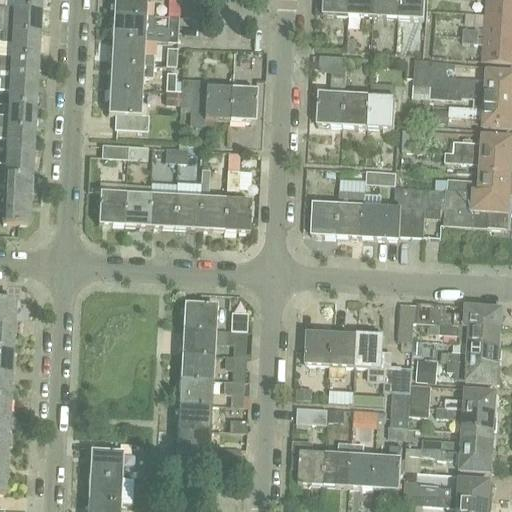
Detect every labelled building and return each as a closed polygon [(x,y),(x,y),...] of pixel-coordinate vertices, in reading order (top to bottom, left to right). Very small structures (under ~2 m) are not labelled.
[(13,0),(13,10),(40,12),(40,0),(13,0)] [(114,0),(113,17),(146,19),(146,0),(114,0)] [(169,0),(168,20),(179,21),(180,0),(169,0)] [(349,19),(349,0),(323,0),(322,18),(349,19)] [(349,0),(349,19),(374,20),(374,0),(349,0)] [(374,0),(374,20),(399,22),(400,0),(374,0)] [(425,0),(400,0),(399,22),(424,23),(425,0)] [(511,19),(511,0),(485,0),(485,4),(484,18),(511,19)] [(12,34),(39,36),(40,12),(13,10),(13,24),(12,34)] [(155,19),(146,19),(113,17),(112,43),(145,44),(167,46),(178,47),(179,21),(168,20),(167,33),(154,32),(155,19)] [(511,19),(484,18),(482,42),(511,43),(511,19)] [(463,33),(462,47),(470,48),(471,34),(463,33)] [(0,44),(12,46),(11,58),(38,60),(39,36),(12,34),(3,34),(0,34),(0,44)] [(471,34),(470,48),(474,48),(478,48),(479,41),(479,34),(477,34),(471,34)] [(347,41),(347,55),(358,56),(358,41),(347,41)] [(510,68),(511,68),(511,43),(482,42),(482,48),(478,48),(474,48),(473,65),(481,66),(510,68)] [(112,43),(111,68),(143,70),(153,70),(154,58),(144,58),(145,44),(112,43)] [(177,52),(167,52),(166,70),(177,70),(177,52)] [(0,82),(37,84),(38,60),(11,58),(0,57),(0,82)] [(414,63),(414,72),(431,73),(431,64),(414,63)] [(153,70),(143,70),(111,68),(109,93),(142,95),(143,81),(153,82),(153,70)] [(414,72),(413,81),(430,82),(430,80),(431,73),(414,72)] [(511,76),(487,75),(487,84),(430,80),(430,82),(430,91),(511,95),(511,76)] [(166,95),(175,95),(176,78),(167,77),(166,95)] [(429,103),(430,91),(430,82),(413,81),(413,90),(412,102),(429,103)] [(9,106),(36,108),(37,84),(0,82),(0,92),(9,93),(9,106)] [(205,124),(230,125),(231,92),(232,85),(182,83),(180,120),(185,120),(185,116),(190,116),(189,130),(204,131),(205,124)] [(484,113),(511,114),(511,95),(430,91),(429,103),(429,104),(462,106),(462,102),(474,103),(474,112),(484,113)] [(258,94),(231,92),(230,125),(256,126),(258,94)] [(141,120),(142,95),(109,93),(108,119),(115,119),(115,134),(148,135),(148,120),(141,120)] [(177,96),(166,95),(165,109),(176,109),(177,96)] [(317,129),(343,131),(345,98),(319,97),(317,129)] [(343,131),(368,132),(370,100),(345,98),(343,131)] [(395,101),(370,100),(368,132),(393,134),(395,101)] [(0,130),(34,132),(36,108),(9,106),(8,120),(0,119),(0,130)] [(511,114),(484,113),(474,112),(449,111),(449,120),(483,122),(483,132),(505,133),(511,133),(511,114)] [(449,123),(433,122),(433,130),(448,131),(449,123)] [(33,156),(34,132),(0,130),(0,141),(7,142),(6,155),(33,156)] [(413,134),(403,134),(402,153),(412,154),(413,134)] [(454,146),(453,158),(511,161),(511,141),(482,140),(482,148),(454,146)] [(127,164),(128,151),(102,150),(102,163),(127,164)] [(127,164),(136,164),(147,165),(148,152),(128,151),(127,164)] [(166,167),(177,167),(178,153),(166,153),(166,167)] [(178,153),(177,167),(186,167),(186,153),(178,153)] [(0,178),(5,178),(32,180),(33,156),(6,155),(6,167),(0,166),(0,178)] [(228,156),(227,175),(239,175),(240,157),(228,156)] [(511,169),(511,164),(511,161),(453,158),(446,157),(445,167),(480,170),(480,178),(511,179),(511,178),(511,169)] [(190,201),(176,201),(174,233),(199,235),(201,202),(202,174),(196,173),(195,185),(201,185),(200,192),(190,191),(190,201)] [(202,174),(201,202),(199,235),(225,236),(226,203),(208,202),(210,174),(202,174)] [(227,175),(227,194),(238,195),(239,193),(239,175),(227,175)] [(366,176),(366,185),(366,188),(380,189),(381,176),(366,176)] [(32,180),(5,178),(0,178),(0,189),(5,190),(4,203),(31,204),(32,180)] [(510,198),(510,190),(511,189),(511,181),(511,180),(511,179),(480,178),(479,187),(448,184),(447,194),(510,199),(510,198)] [(126,189),(125,198),(124,231),(149,232),(151,199),(151,190),(126,189)] [(151,199),(149,232),(174,233),(176,201),(176,191),(151,190),(151,199)] [(510,200),(510,199),(447,194),(395,190),(394,210),(402,211),(414,212),(426,212),(425,222),(440,223),(441,213),(445,214),(444,229),(472,232),(493,233),(508,234),(508,232),(506,232),(509,199),(510,200)] [(98,229),(124,231),(125,198),(100,196),(98,229)] [(337,241),(363,243),(364,211),(365,197),(340,196),(339,209),(337,241)] [(31,204),(4,203),(0,202),(0,213),(4,214),(3,226),(30,228),(31,204)] [(226,203),(225,236),(250,237),(252,205),(226,203)] [(312,240),(337,241),(339,209),(314,208),(312,240)] [(364,211),(363,243),(400,245),(400,240),(402,211),(394,210),(391,210),(391,212),(364,211)] [(400,240),(412,241),(414,212),(402,211),(400,240)] [(426,212),(414,212),(412,241),(424,242),(425,222),(426,212)] [(0,326),(14,328),(15,304),(0,302),(0,326)] [(185,308),(183,333),(216,335),(218,309),(185,308)] [(442,317),(442,310),(417,308),(417,310),(416,326),(441,328),(442,317)] [(415,346),(416,326),(417,310),(401,309),(399,345),(413,346),(415,346)] [(464,318),(442,317),(441,328),(501,333),(502,317),(502,313),(464,311),(464,318)] [(232,335),(248,336),(249,318),(233,317),(232,335)] [(0,326),(0,351),(13,352),(14,328),(0,326)] [(499,352),(501,333),(441,328),(440,339),(460,341),(460,349),(469,350),(499,352)] [(216,335),(183,333),(182,358),(215,360),(216,335)] [(306,369),(331,370),(333,337),(307,336),(306,369)] [(333,337),(331,370),(356,372),(358,338),(333,337)] [(383,340),(358,338),(356,372),(368,372),(368,386),(384,386),(385,370),(387,370),(387,367),(381,367),(383,340)] [(412,356),(412,360),(421,361),(422,347),(415,346),(413,346),(412,356)] [(234,361),(246,361),(247,349),(235,348),(234,361)] [(501,362),(502,352),(499,352),(469,350),(469,358),(436,355),(435,361),(433,361),(432,366),(498,370),(499,362),(501,362)] [(0,375),(12,376),(13,352),(0,351),(0,375)] [(213,385),(215,360),(182,358),(180,384),(213,385)] [(498,377),(498,375),(498,370),(432,366),(418,365),(416,386),(442,388),(443,376),(448,376),(468,378),(467,387),(489,388),(497,389),(497,388),(499,388),(500,377),(498,377)] [(384,396),(391,396),(397,397),(411,398),(412,389),(413,372),(387,370),(385,370),(384,386),(384,396)] [(233,386),(245,386),(245,374),(233,374),(233,386)] [(0,399),(10,400),(12,376),(0,375),(0,399)] [(180,384),(179,409),(212,411),(213,385),(180,384)] [(411,398),(410,407),(410,410),(430,412),(431,391),(412,389),(411,398)] [(313,393),(297,392),(296,406),(312,407),(313,393)] [(411,398),(397,397),(391,396),(391,406),(410,407),(411,398)] [(446,404),(445,413),(495,416),(496,408),(498,409),(499,398),(496,398),(496,397),(488,396),(466,396),(466,406),(446,404)] [(0,423),(9,424),(10,400),(0,399),(0,423)] [(243,411),(244,399),(232,399),(231,411),(243,411)] [(410,410),(410,407),(391,406),(390,414),(410,415),(410,410)] [(210,436),(212,411),(179,409),(178,434),(210,436)] [(410,410),(410,415),(409,420),(429,422),(430,412),(410,410)] [(328,414),(296,412),(295,428),(327,430),(328,414)] [(494,424),(495,416),(445,413),(437,412),(437,423),(445,423),(465,424),(464,434),(494,436),(494,435),(496,435),(497,424),(494,424)] [(344,415),(328,414),(328,426),(344,427),(344,415)] [(409,420),(410,415),(390,414),(390,422),(409,423),(409,420)] [(409,423),(390,422),(389,430),(409,432),(409,423)] [(0,447),(8,448),(9,424),(0,423),(0,447)] [(230,436),(242,437),(243,424),(231,424),(230,436)] [(210,436),(178,434),(176,459),(209,461),(210,436)] [(493,441),(494,436),(464,434),(463,447),(424,445),(423,455),(492,459),(493,452),(495,452),(496,441),(493,441)] [(120,452),(119,456),(124,456),(124,457),(131,457),(131,453),(131,448),(120,447),(120,452)] [(294,447),(292,473),(300,473),(299,489),(325,490),(327,458),(312,457),(312,448),(294,447)] [(338,458),(327,458),(325,490),(350,492),(352,448),(339,447),(338,458)] [(352,448),(350,492),(375,493),(377,461),(364,460),(364,449),(352,448)] [(390,462),(377,461),(375,493),(400,495),(403,450),(391,450),(390,462)] [(217,453),(216,467),(240,468),(241,455),(217,453)] [(90,454),(89,480),(122,482),(124,457),(124,456),(119,456),(90,454)] [(492,465),(492,459),(423,455),(422,464),(462,467),(461,476),(483,477),(491,477),(491,476),(494,476),(494,466),(492,465)] [(417,485),(418,477),(407,476),(406,485),(417,485)] [(122,482),(89,480),(87,505),(121,507),(122,482)] [(490,486),(491,485),(483,485),(461,483),(460,494),(420,491),(416,486),(406,485),(405,500),(489,505),(490,496),(492,497),(493,487),(490,486)] [(147,493),(137,493),(137,506),(147,506),(147,493)] [(488,511),(489,505),(405,500),(403,511),(417,511),(418,510),(439,511),(440,511),(488,511)]
